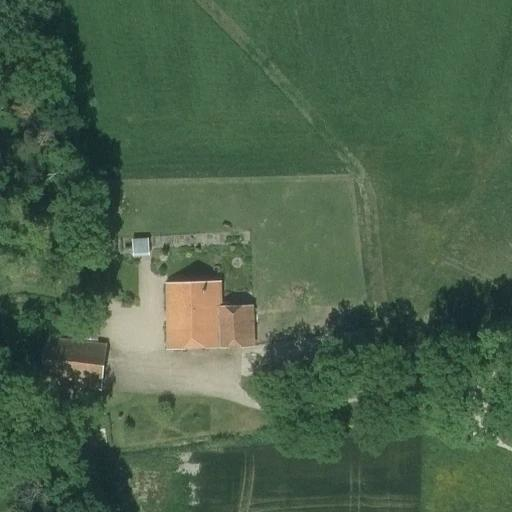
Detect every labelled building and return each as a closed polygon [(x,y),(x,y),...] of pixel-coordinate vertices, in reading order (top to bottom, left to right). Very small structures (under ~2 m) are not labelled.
[(136,239),(137,254),(153,253),(152,238),(136,239)] [(221,309),(220,284),(167,286),(167,351),(253,348),(252,308),(221,309)] [(78,340),(98,342),(102,305),(82,303),(78,340)] [(41,381),(38,400),(87,406),(89,392),(101,392),(106,347),(8,336),(4,376),(41,381)] [(494,460),(468,450),(452,492),(491,507),(499,487),(486,482),(494,460)]
